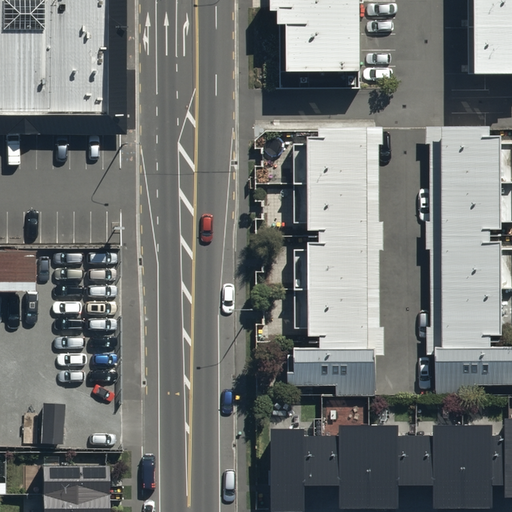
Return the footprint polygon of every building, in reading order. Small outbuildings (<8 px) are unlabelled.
[(0,0),(0,122),(113,122),(112,0),(0,0)] [(367,92),(367,0),(277,0),(280,92),(367,92)] [(511,0),(474,0),(474,85),(511,85),(511,0)] [(382,129),(297,128),(296,339),(284,339),(283,397),(381,397),(382,129)] [(507,129),(438,129),(438,398),(479,398),(479,393),(511,393),(511,357),(508,358),(507,129)] [(0,290),(30,290),(29,252),(0,252),(0,290)] [(114,403),(113,321),(95,321),(97,403),(114,403)] [(510,430),(277,431),(278,475),(273,475),(273,493),(278,493),(278,511),(323,511),(324,493),(346,493),(346,511),(415,511),(415,493),(437,493),(437,511),(511,511),(511,415),(510,415),(510,430)] [(105,480),(105,467),(44,467),(44,511),(104,511),(104,507),(101,507),(101,480),(105,480)]
